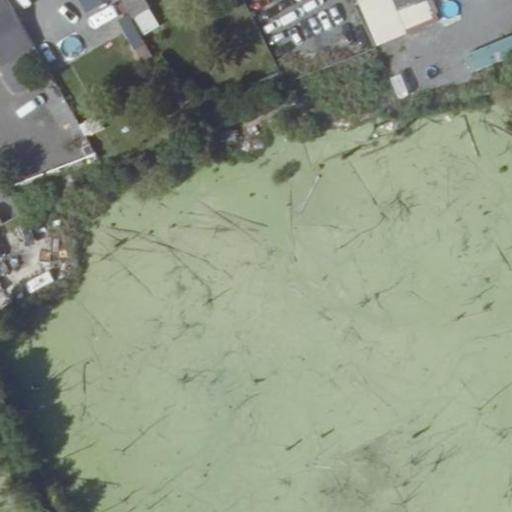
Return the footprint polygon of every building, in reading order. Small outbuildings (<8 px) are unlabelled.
[(0,0),(0,49),(31,31),(12,0),(0,0)] [(142,0),(120,0),(136,38),(155,30),(142,0)] [(423,0),(408,0),(394,7),(390,0),(364,0),(383,39),(392,35),(421,21),(432,16),(423,0)] [(129,49),(139,45),(126,16),(116,21),(129,49)] [(423,43),(444,34),(440,24),(419,32),(423,43)] [(49,73),(60,69),(51,47),(40,52),(49,73)]
